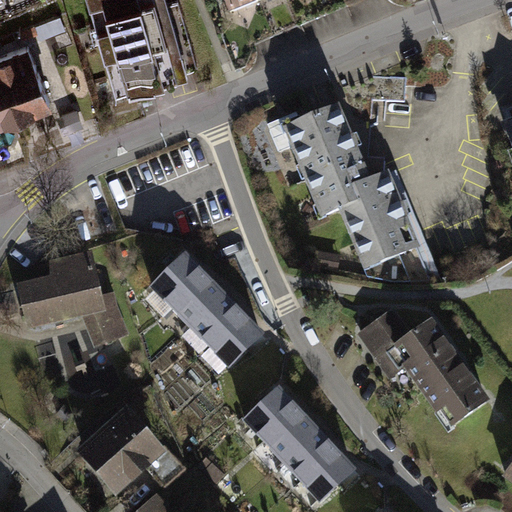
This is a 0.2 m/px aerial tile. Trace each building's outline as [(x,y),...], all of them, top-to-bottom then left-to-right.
[(199,82),(173,0),(94,0),(126,105),(199,82)] [(222,0),(230,19),(276,0),(222,0)] [(30,55),(0,67),(0,136),(54,114),(30,55)] [(80,111),(62,114),(65,130),(83,126),(80,111)] [(295,117),(264,129),(277,161),(296,154),(324,226),(342,219),(368,285),(425,262),(392,177),(369,186),(340,113),(300,129),(295,117)] [(104,303),(94,256),(51,266),(55,283),(23,290),(33,334),(86,323),(93,353),(128,345),(118,300),(104,303)] [(268,348),(191,262),(151,297),(229,383),(268,348)] [(388,311),(348,337),(389,401),(412,386),(451,447),(494,420),(438,332),(412,348),(388,311)] [(322,511),(356,481),(279,397),(242,430),(317,511),(322,511)] [(131,419),(78,463),(117,509),(169,465),(131,419)] [(162,511),(155,503),(143,511),(162,511)]
